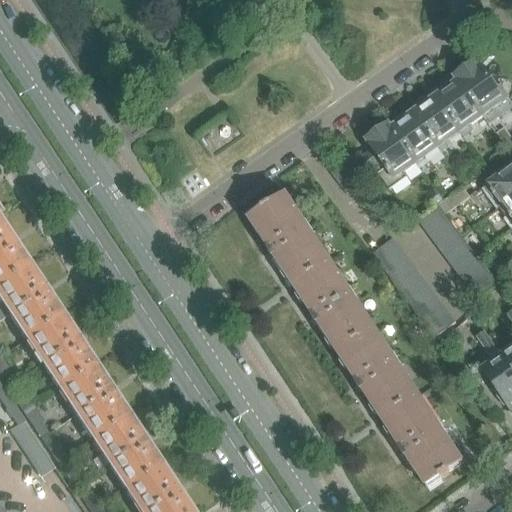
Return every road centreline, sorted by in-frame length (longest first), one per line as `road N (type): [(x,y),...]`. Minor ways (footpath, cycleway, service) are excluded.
road 1 (secondary): [(1,98),(277,511)]
road 2 (residential): [(511,18),(479,17),(144,251)]
road 3 (secondary): [(319,511),(144,251)]
road 4 (secondary): [(144,251),(0,31)]
